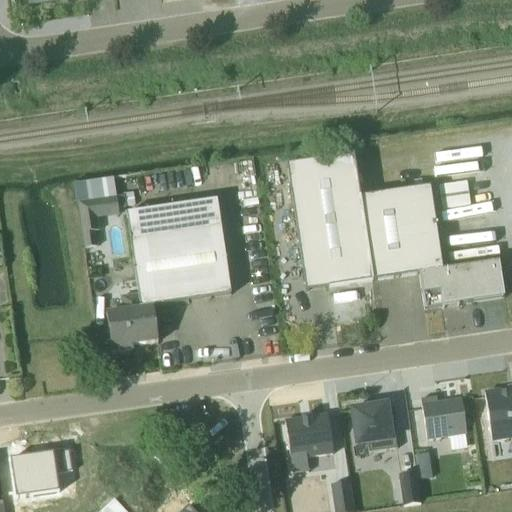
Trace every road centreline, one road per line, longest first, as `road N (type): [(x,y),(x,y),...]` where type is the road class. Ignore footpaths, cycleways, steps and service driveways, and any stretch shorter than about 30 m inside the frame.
road 1 (track): [(0,162),(511,103)]
road 2 (unclassified): [(0,54),(374,0)]
road 3 (residential): [(242,383),(511,343)]
road 4 (residential): [(0,418),(242,383)]
road 5 (residential): [(242,383),(261,511)]
